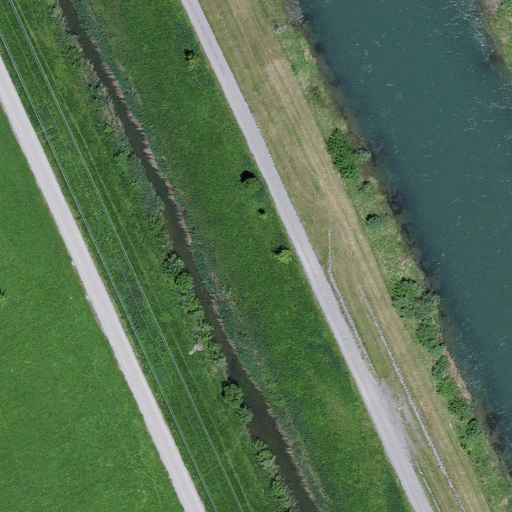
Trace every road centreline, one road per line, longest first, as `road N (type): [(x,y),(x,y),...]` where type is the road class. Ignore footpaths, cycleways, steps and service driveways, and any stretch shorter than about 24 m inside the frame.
road 1 (track): [(197,0),(435,511)]
road 2 (track): [(0,60),(204,511)]
